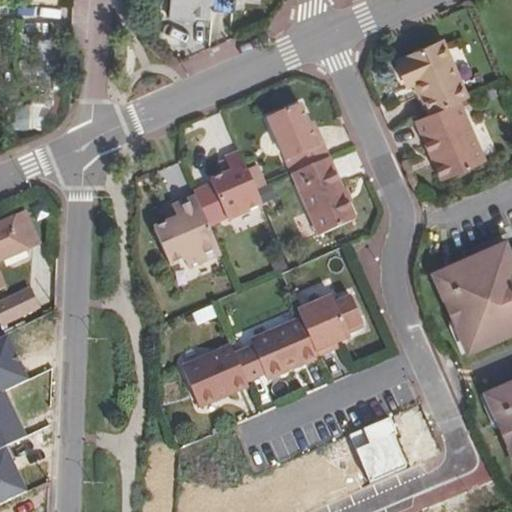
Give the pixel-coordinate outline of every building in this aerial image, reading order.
[(215,23),(217,0),(175,0),(174,31),(191,31),(190,27),(215,29),(215,23)] [(217,0),(215,23),(236,24),(237,0),(240,0),(247,0),(247,3),(248,4),(249,6),(251,7),(254,9),(257,9),(259,9),(261,7),(263,6),(265,4),(265,2),(265,0),(217,0)] [(402,71),(428,127),(461,113),(470,109),(445,53),(402,71)] [(44,105),(13,105),(13,128),(44,128),(44,105)] [(428,127),(418,132),(445,191),(490,172),(461,113),(428,127)] [(294,185),(331,168),(326,157),(320,160),(302,118),(270,132),(294,185)] [(259,201),(242,164),(227,171),(233,184),(212,194),(229,230),(265,215),(259,201)] [(331,168),(294,185),(321,247),(359,230),(331,168)] [(224,264),(200,208),(175,219),(180,229),(156,239),(172,277),(187,269),(192,278),(224,264)] [(12,218),(0,223),(0,289),(6,287),(0,273),(0,260),(25,249),(12,218)] [(511,254),(511,253),(438,285),(450,312),(461,308),(472,335),(461,339),(472,364),(511,347),(511,396),(491,407),(502,434),(511,429),(511,254)] [(27,290),(0,301),(0,325),(36,310),(27,290)] [(305,329),(321,366),(334,361),(332,356),(338,353),(354,347),(350,340),(366,333),(355,306),(339,313),(336,306),(302,320),(305,329)] [(321,366),(305,329),(253,351),(269,389),(321,366)] [(253,394),(236,356),(186,377),(202,417),(253,394)]
